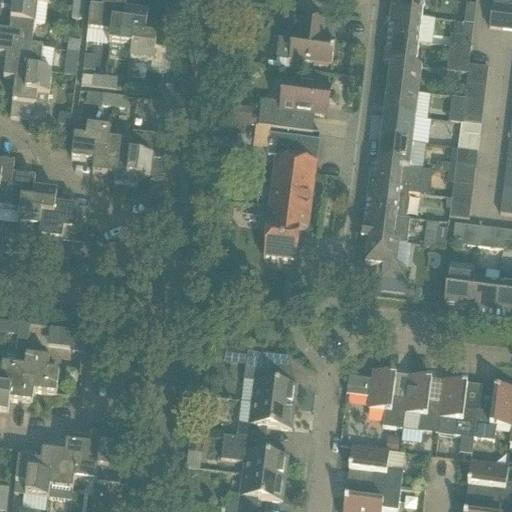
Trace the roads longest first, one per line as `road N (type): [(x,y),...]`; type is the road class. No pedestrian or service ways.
road 1 (residential): [(336,296),(373,15),(361,0)]
road 2 (unknown): [(485,0),(482,36),(510,50),(491,216),(497,226),(511,227)]
road 3 (residential): [(511,360),(373,336),(329,372)]
road 4 (residential): [(318,511),(329,372)]
road 5 (residential): [(110,212),(0,142)]
